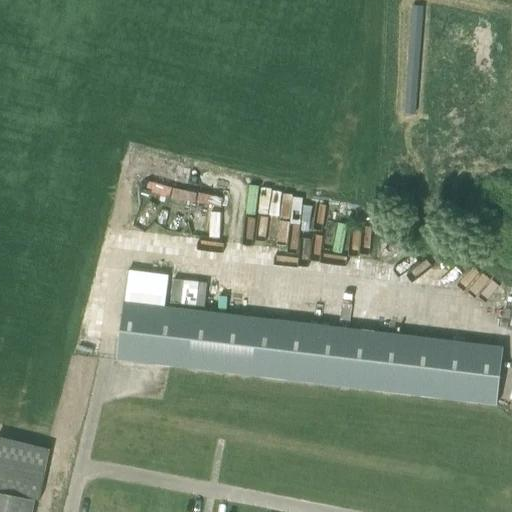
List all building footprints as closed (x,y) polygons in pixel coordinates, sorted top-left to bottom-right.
[(0,0),(0,425),(52,439),(118,181),(128,144),(314,191),(363,0),(0,0)] [(223,197),(211,196),(213,177),(149,170),(146,198),(222,205),(223,197)] [(167,305),(169,276),(145,274),(142,303),(167,305)] [(182,303),(188,282),(176,278),(169,299),(182,303)] [(503,349),(311,326),(124,304),(117,360),(304,383),(496,405),(503,349)] [(0,511),(31,511),(44,449),(0,437),(0,511)]
